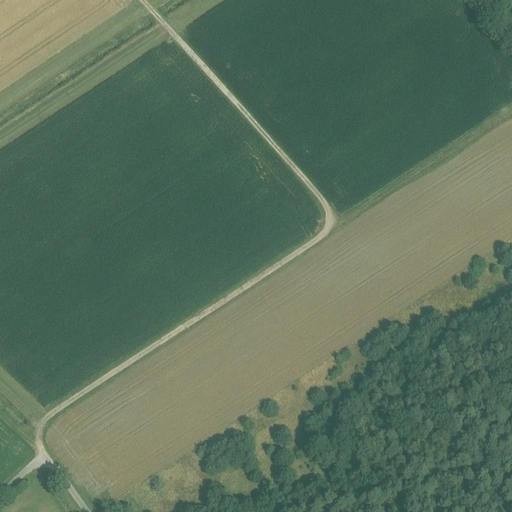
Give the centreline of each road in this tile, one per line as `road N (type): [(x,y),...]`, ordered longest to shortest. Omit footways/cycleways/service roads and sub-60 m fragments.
road 1 (track): [(46,458),(26,429),(326,233),(330,216),(140,0)]
road 2 (unclassified): [(0,501),(46,458),(87,511)]
